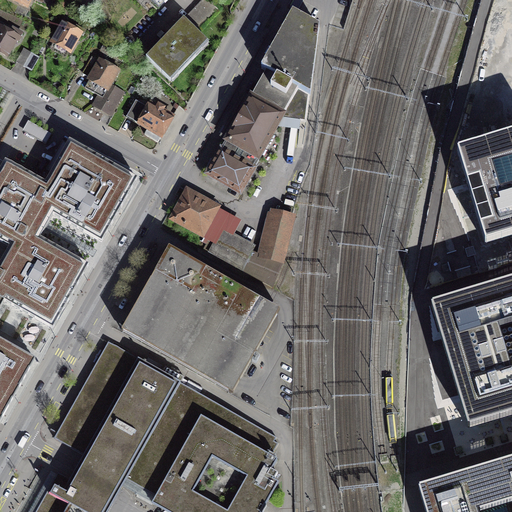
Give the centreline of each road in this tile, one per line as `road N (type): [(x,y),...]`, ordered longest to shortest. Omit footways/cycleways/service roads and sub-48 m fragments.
road 1 (primary): [(0,470),(169,173)]
road 2 (primary): [(169,173),(263,0)]
road 3 (residential): [(0,77),(169,173)]
